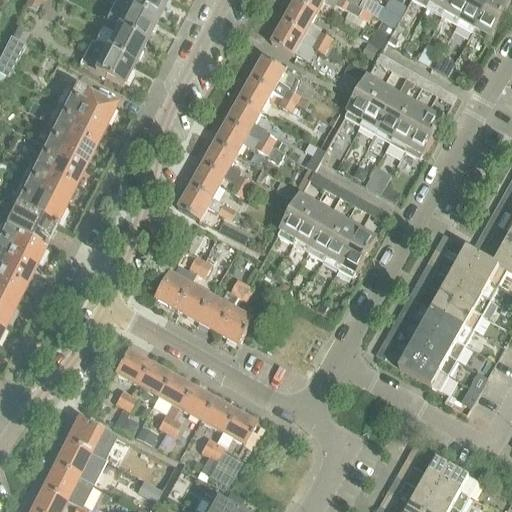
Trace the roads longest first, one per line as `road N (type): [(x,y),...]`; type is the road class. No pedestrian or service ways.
road 1 (residential): [(334,362),(511,64)]
road 2 (residential): [(224,0),(167,108),(148,200),(105,309)]
road 3 (residential): [(334,362),(486,448),(511,402)]
road 4 (residential): [(302,415),(105,309)]
road 5 (residential): [(105,309),(76,360),(0,451)]
road 6 (residential): [(305,511),(346,442),(302,415)]
